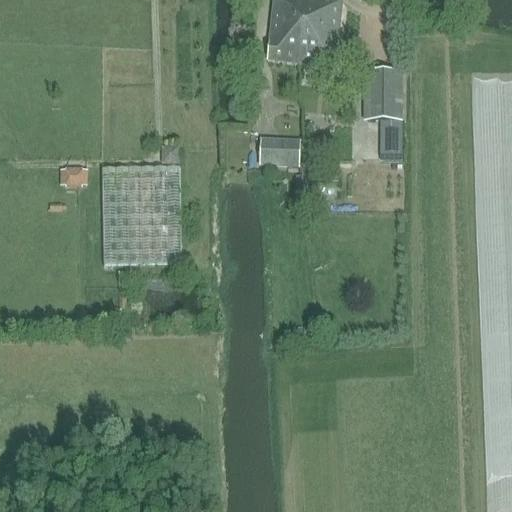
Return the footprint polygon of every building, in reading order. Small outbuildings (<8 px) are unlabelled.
[(301,67),(308,0),(274,0),(268,63),(301,67)] [(342,3),(310,0),(308,0),(301,67),(335,71),(342,4),(342,3)] [(401,126),(402,76),(368,76),(367,125),(401,126)] [(299,171),(300,145),(260,144),(260,171),(299,171)] [(328,170),(311,170),(311,179),(328,179),(328,170)] [(179,171),(102,173),(104,270),(181,268),(179,171)]
